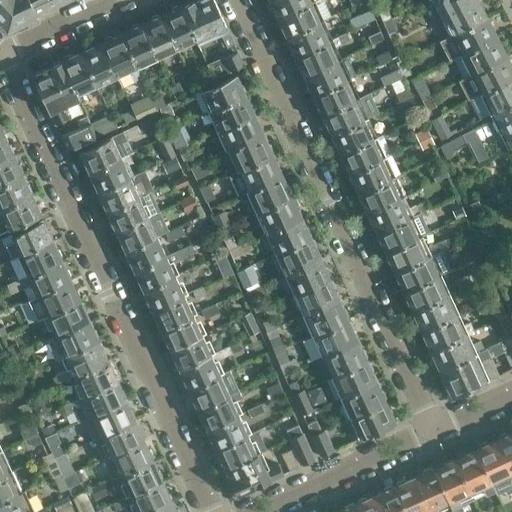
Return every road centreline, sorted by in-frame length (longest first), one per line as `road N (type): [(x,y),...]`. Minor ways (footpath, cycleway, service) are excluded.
road 1 (residential): [(210,511),(1,54)]
road 2 (residential): [(434,431),(236,0)]
road 3 (residential): [(258,511),(434,431)]
road 4 (residential): [(1,54),(119,0)]
